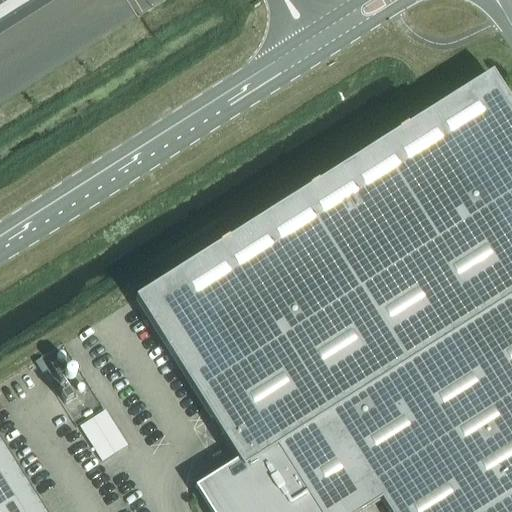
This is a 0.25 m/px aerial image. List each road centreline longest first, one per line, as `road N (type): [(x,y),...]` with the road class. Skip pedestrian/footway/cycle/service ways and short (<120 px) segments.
road 1 (unclassified): [(0,257),(320,56)]
road 2 (unclassified): [(306,34),(0,228)]
